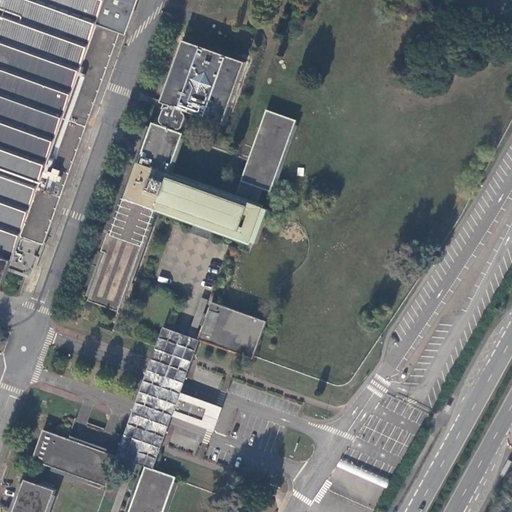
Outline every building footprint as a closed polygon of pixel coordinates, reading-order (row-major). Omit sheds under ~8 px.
[(0,0),(0,280),(5,283),(23,233),(47,242),(123,31),(99,22),(107,0),(0,0)] [(248,63),(187,41),(164,102),(170,104),(162,125),(156,123),(116,234),(112,233),(105,251),(109,253),(91,300),(122,311),(159,209),(198,223),(195,230),(209,235),(211,228),(258,245),(270,212),(259,208),(265,190),(273,193),(299,123),(269,112),(236,199),(171,175),(186,134),(180,131),(188,111),(225,125),(248,63)] [(206,242),(209,235),(195,230),(192,238),(206,242)] [(266,322),(212,302),(207,315),(209,317),(206,327),(203,326),(198,339),(251,359),(266,322)] [(187,373),(178,370),(176,376),(185,379),(187,373)] [(167,429),(158,425),(155,432),(165,436),(167,429)] [(121,457),(46,429),(35,459),(109,487),(121,457)] [(166,511),(179,477),(149,466),(132,511),(166,511)] [(50,511),(58,490),(28,479),(16,511),(50,511)]
